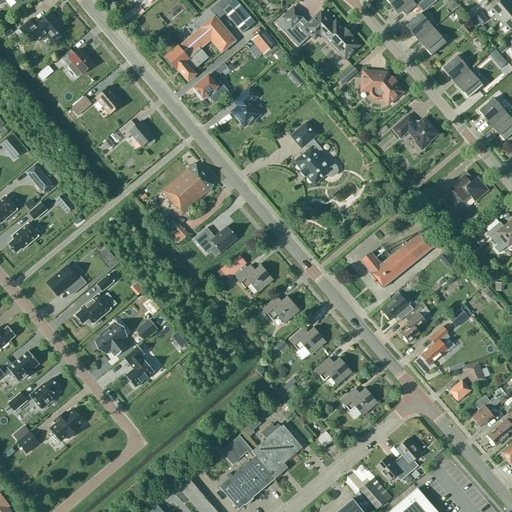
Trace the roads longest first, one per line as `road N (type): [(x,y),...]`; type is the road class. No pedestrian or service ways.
road 1 (tertiary): [(418,397),(85,0)]
road 2 (residential): [(59,511),(134,440),(0,275)]
road 3 (residential): [(511,184),(348,0)]
road 4 (tertiary): [(284,511),(418,397)]
road 5 (tertiary): [(511,505),(418,397)]
